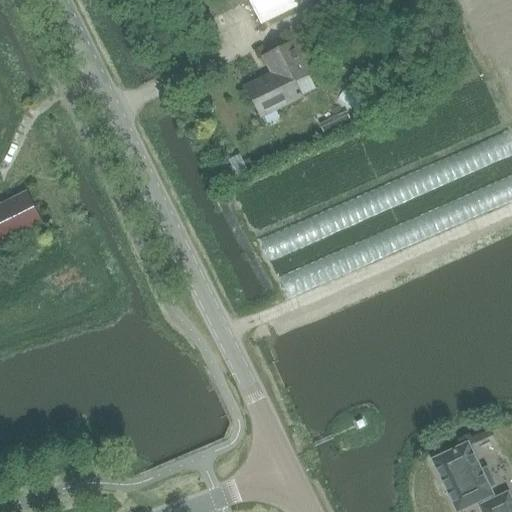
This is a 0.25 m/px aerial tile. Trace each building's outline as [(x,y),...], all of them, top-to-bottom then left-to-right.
[(248,0),(261,25),(311,0),(248,0)] [(264,56),(273,75),(247,87),(261,117),(301,96),(294,82),(309,75),(293,42),(264,56)] [(0,244),(42,224),(26,193),(0,205),(0,244)] [(362,420),(355,423),(358,429),(365,426),(362,420)] [(467,445),(433,461),(457,511),(482,500),(485,505),(491,502),(489,496),(491,495),(488,488),(494,485),(486,469),(480,472),(467,445)] [(485,505),(481,507),(483,511),(511,511),(511,504),(507,494),(491,502),(485,505)]
